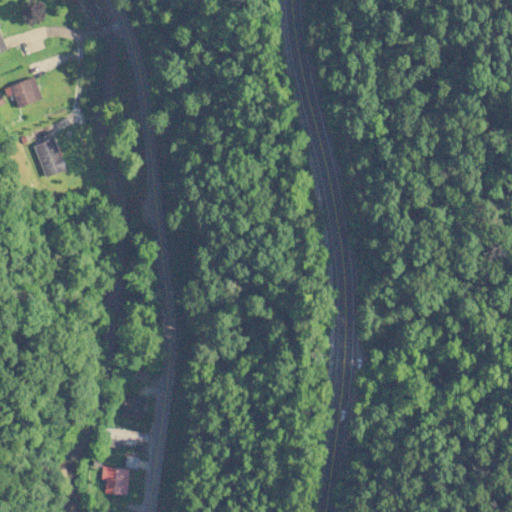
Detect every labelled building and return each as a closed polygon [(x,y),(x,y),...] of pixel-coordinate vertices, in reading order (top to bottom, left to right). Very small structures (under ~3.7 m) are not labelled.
[(2,87),(6,96),(12,94),(16,107),(40,98),(32,76),(2,87)] [(32,144),(44,177),(64,169),(52,137),(32,144)] [(141,419),(143,396),(123,394),(121,416),(141,419)] [(146,433),(104,427),(102,441),(144,447),(146,433)] [(137,457),(125,454),(123,465),(135,468),(137,457)] [(102,492),(125,495),(128,468),(101,465),(100,477),(104,478),(102,492)]
